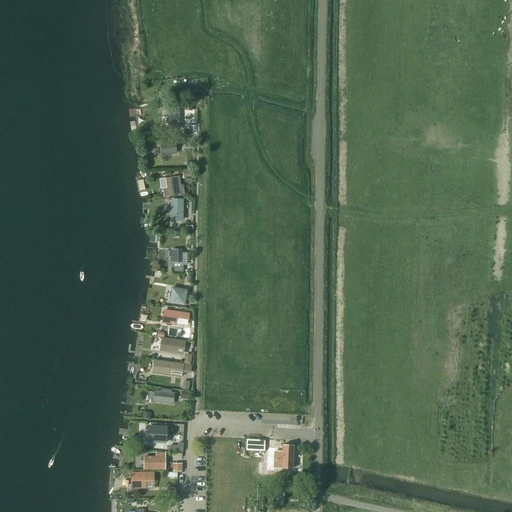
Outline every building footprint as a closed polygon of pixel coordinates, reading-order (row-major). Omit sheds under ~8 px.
[(178,106),(169,106),(169,130),(175,130),(178,130),(178,106)] [(175,143),(160,145),(161,155),(176,153),(175,143)] [(183,195),(180,176),(166,178),(168,188),(162,189),(164,198),(183,195)] [(183,221),(183,199),(171,199),(171,220),(183,221)] [(187,264),(188,252),(182,252),(183,249),(174,249),(173,264),(171,264),(171,271),(183,271),(183,263),(187,264)] [(184,305),(187,291),(172,288),(169,303),(184,305)] [(188,321),(190,312),(164,309),(163,323),(186,325),(186,321),(188,321)] [(189,340),(191,328),(182,327),(181,338),(189,340)] [(183,354),(185,340),(162,337),(160,351),(183,354)] [(154,361),(152,372),(171,375),(181,377),(181,372),(192,373),(192,366),(154,361)] [(154,390),(152,403),(173,405),(175,393),(171,392),(172,390),(162,388),(162,391),(154,390)] [(149,427),(149,442),(165,443),(166,428),(149,427)] [(293,468),(294,446),(283,445),(283,452),(275,451),(274,467),(293,468)] [(157,457),(144,457),(144,469),(164,470),(164,457),(163,457),(163,453),(157,453),(157,457)] [(154,472),(131,472),(131,489),(154,489),(154,472)]
